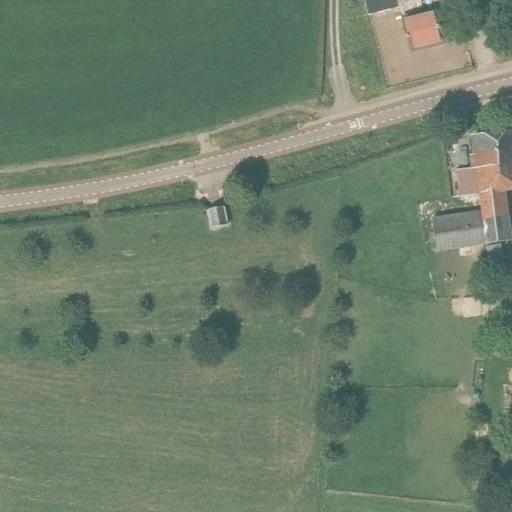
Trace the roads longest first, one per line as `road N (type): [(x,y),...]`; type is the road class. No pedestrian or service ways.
road 1 (tertiary): [(0,202),(121,184),(360,122)]
road 2 (tertiary): [(511,83),(360,122)]
